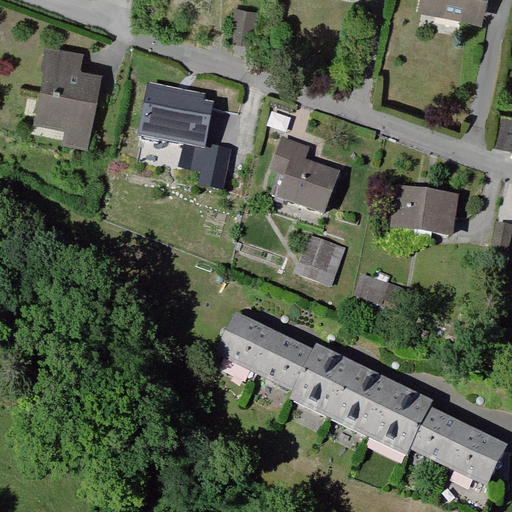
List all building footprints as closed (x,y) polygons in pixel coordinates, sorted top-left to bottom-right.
[(491,0),(425,0),(423,17),(486,29),(491,0)] [(61,145),(87,150),(101,74),(80,70),(83,54),(47,47),(32,123),(64,129),(61,145)] [(208,101),(154,90),(143,144),(208,156),(217,110),(207,108),(208,101)] [(315,153),(286,143),(275,177),(290,183),(282,206),(330,223),(345,178),(310,166),(315,153)] [(461,199),(399,191),(393,234),(456,243),(461,199)] [(511,251),(511,231),(499,228),(493,256),(510,260),(511,251)] [(299,276),(336,285),(346,244),(309,235),(299,276)] [(363,274),(357,295),(385,303),(391,282),(363,274)] [(313,351),(236,313),(217,351),(295,390),(292,396),(409,453),(412,446),(487,482),(505,445),(431,408),(434,402),(316,344),(313,351)]
